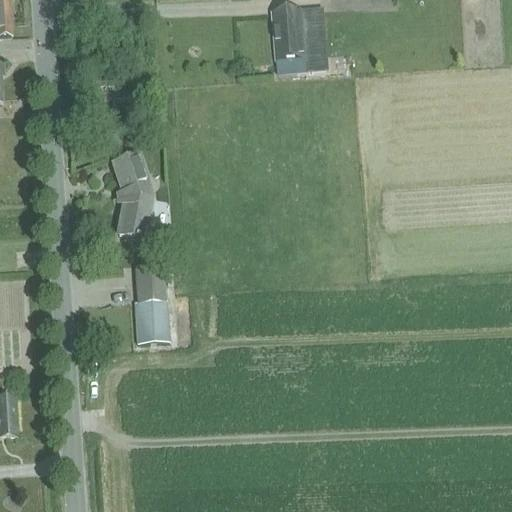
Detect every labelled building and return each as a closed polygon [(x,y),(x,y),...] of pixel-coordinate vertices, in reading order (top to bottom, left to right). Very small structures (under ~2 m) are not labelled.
[(0,0),(0,39),(12,39),(8,0),(0,0)] [(278,78),(280,78),(307,76),(306,62),(305,44),(317,43),(314,17),(302,18),(302,15),(272,18),(276,65),(277,65),(278,78)] [(119,238),(143,243),(151,200),(138,159),(114,167),(126,202),(119,238)] [(171,345),(169,308),(164,308),(164,305),(162,271),(137,272),(139,306),(135,307),(138,348),(171,345)] [(0,441),(18,441),(16,403),(0,403),(0,441)]
